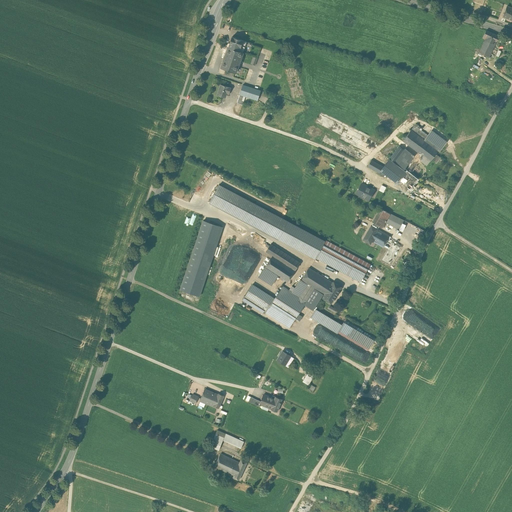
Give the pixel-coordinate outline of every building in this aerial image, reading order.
[(511,7),(507,6),(503,17),(511,20),(511,7)] [(499,36),(486,30),(482,38),(485,40),(495,45),(499,36)] [(247,42),(232,37),(228,47),(228,48),(243,53),(243,52),(247,42)] [(495,45),(485,40),(479,52),(489,57),(495,45)] [(243,53),(228,48),(226,53),(226,54),(224,61),(223,61),(223,62),(221,67),(221,68),(222,68),(228,70),(229,70),(235,72),(235,73),(236,73),(236,72),(238,67),(238,66),(239,63),(240,64),(241,60),(240,60),(241,60),(240,59),(243,53)] [(504,63),(498,60),(494,68),(499,71),(504,63)] [(231,88),(221,84),(217,95),(225,97),(227,93),(229,94),(231,88)] [(261,91),(243,85),(240,94),(245,96),(258,100),(261,91)] [(428,136),(414,125),(411,129),(425,140),(428,136)] [(425,140),(411,129),(402,141),(409,146),(429,161),(437,150),(425,140)] [(428,136),(425,140),(437,150),(439,151),(447,142),(433,131),(428,136)] [(409,146),(402,141),(399,146),(403,149),(403,151),(405,149),(406,147),(407,148),(409,146)] [(399,146),(389,159),(394,163),(403,151),(403,149),(399,146)] [(429,161),(409,146),(407,148),(408,150),(416,157),(408,168),(411,171),(420,161),(426,166),(429,161)] [(403,151),(394,163),(404,170),(415,157),(405,149),(403,151)] [(394,163),(389,159),(384,166),(383,166),(379,173),(378,173),(382,176),(384,174),(395,181),(396,182),(397,182),(405,171),(394,163)] [(383,166),(372,160),(367,166),(379,173),(383,166)] [(405,171),(397,182),(398,183),(397,185),(401,188),(406,192),(407,190),(408,188),(411,188),(412,186),(411,184),(415,179),(409,174),(411,171),(408,168),(405,171)] [(374,190),(361,183),(356,194),(368,200),(374,190)] [(325,242),(219,185),(209,202),(315,259),(316,257),(325,242)] [(195,188),(191,193),(196,198),(200,193),(195,188)] [(381,208),(373,222),(382,228),(385,222),(390,214),(381,208)] [(404,220),(390,214),(385,222),(399,229),(404,220)] [(199,296),(222,227),(202,220),(180,290),(199,296)] [(389,236),(371,226),(364,239),(370,242),(371,240),(383,247),(389,236)] [(325,242),(316,257),(347,274),(357,257),(326,240),(325,242)] [(300,263),(271,244),(266,252),(272,256),(265,268),(288,282),(300,263)] [(357,257),(347,274),(360,281),(370,264),(357,257)] [(333,282),(309,268),(301,280),(307,284),(314,288),(312,291),(317,294),(318,291),(325,295),(333,282)] [(300,280),(292,292),(299,297),(307,284),(301,280),(300,280)] [(325,295),(323,298),(331,303),(341,287),(333,282),(325,295)] [(270,295),(252,284),(244,298),(261,309),(270,295)] [(307,284),(299,297),(306,301),(312,291),(314,288),(307,284)] [(292,292),(283,286),(275,298),(272,303),(295,318),(306,301),(299,297),(292,292)] [(270,295),(261,309),(263,311),(266,312),(272,303),(275,298),(270,295)] [(261,309),(244,298),(242,300),(262,313),(263,311),(261,309)] [(295,318),(272,303),(266,312),(290,327),(295,318)] [(316,309),(311,317),(337,332),(342,325),(316,309)] [(342,325),(337,332),(367,350),(373,341),(343,323),(342,325)] [(291,356),(283,351),(277,360),(285,365),(291,356)] [(315,375),(309,371),(303,381),(308,385),(315,375)] [(218,395),(205,389),(200,400),(213,406),(219,408),(224,396),(218,393),(218,395)] [(198,397),(192,394),(190,400),(196,403),(198,397)] [(273,396),(273,398),(264,394),(261,401),(260,404),(260,405),(261,404),(271,408),(271,409),(277,411),(282,399),(276,396),(275,396),(273,396)] [(261,401),(251,397),(248,402),(259,407),(260,405),(260,404),(261,401)] [(244,441),(217,429),(210,445),(219,449),(223,438),(241,446),(244,441)] [(237,461),(221,453),(216,466),(232,473),(237,461)] [(240,462),(237,461),(232,473),(234,474),(233,476),(239,479),(247,462),(241,459),(240,462)]
